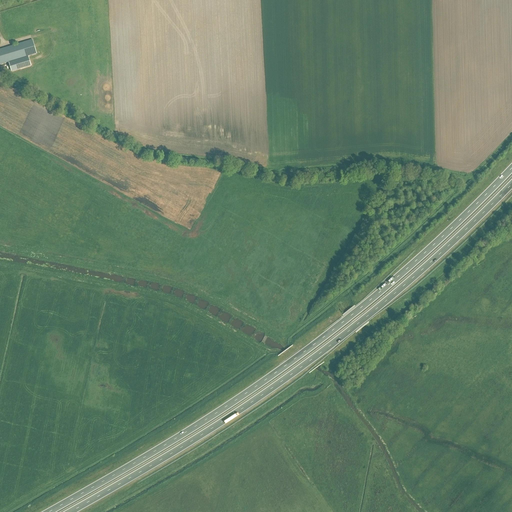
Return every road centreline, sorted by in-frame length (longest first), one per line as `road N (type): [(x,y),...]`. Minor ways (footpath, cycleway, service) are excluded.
road 1 (trunk): [(511,167),(399,275),(298,356),(49,511)]
road 2 (trunk): [(71,511),(303,365),(511,184)]
road 3 (track): [(511,130),(469,179),(395,163),(382,171)]
